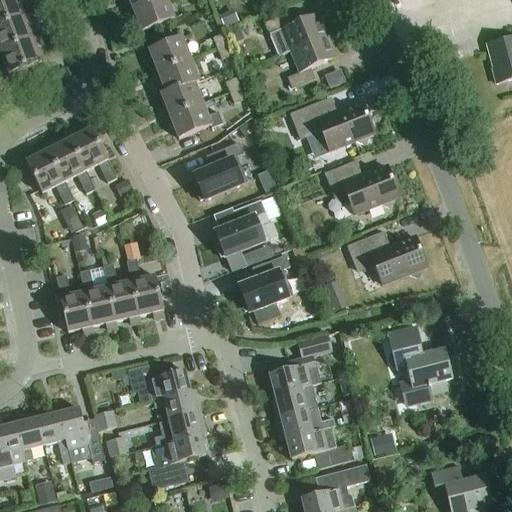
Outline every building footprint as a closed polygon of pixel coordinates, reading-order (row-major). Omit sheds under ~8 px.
[(0,0),(0,27),(23,18),(18,6),(25,3),(24,0),(0,0)] [(126,0),(128,3),(123,5),(127,14),(163,0),(126,0)] [(164,0),(163,0),(127,14),(130,23),(135,21),(141,34),(173,21),(164,0)] [(260,0),(264,8),(283,0),(260,0)] [(0,53),(31,41),(27,28),(34,26),(30,16),(23,18),(0,27),(0,53)] [(277,59),(326,39),(317,17),(292,27),(287,16),(264,25),(277,59)] [(212,41),(216,52),(227,47),(223,37),(212,41)] [(38,38),(31,41),(0,53),(0,58),(3,67),(0,67),(0,91),(15,85),(11,75),(40,64),(35,51),(42,48),(38,38)] [(283,95),(314,82),(310,71),(335,61),(326,39),(277,59),(289,54),(298,75),(279,83),(283,95)] [(148,68),(152,77),(189,62),(181,40),(148,53),(153,66),(148,68)] [(491,72),(496,87),(511,81),(511,40),(486,48),(493,71),(491,72)] [(232,58),(227,47),(216,52),(220,62),(232,58)] [(189,62),(152,77),(155,86),(156,86),(160,98),(193,85),(194,86),(198,84),(189,62)] [(229,96),(240,91),(236,81),(225,85),(229,96)] [(202,106),(194,86),(193,85),(160,98),(165,110),(160,112),(164,121),(202,106)] [(240,91),(229,96),(233,106),(244,102),(240,91)] [(367,139),(373,137),(361,107),(335,117),(329,102),(290,118),(300,142),(320,134),(328,155),(355,144),(363,148),(367,139)] [(178,142),(210,129),(211,131),(221,127),(217,117),(207,121),(202,106),(164,121),(167,130),(172,128),(178,142)] [(248,125),(238,132),(243,139),(253,133),(248,125)] [(65,136),(68,142),(85,174),(97,168),(107,186),(116,181),(107,163),(91,131),(78,138),(74,131),(65,136)] [(56,148),(53,142),(44,147),(47,153),(63,185),(64,185),(76,179),(85,197),(94,192),(85,174),(68,142),(56,148)] [(202,203),(203,205),(246,186),(236,161),(243,158),(238,146),(210,158),(214,169),(191,178),(197,191),(194,192),(199,204),(202,203)] [(32,153),(22,158),(26,164),(25,165),(41,197),(55,190),(64,208),(73,203),(64,185),(63,185),(47,153),(35,159),(32,153)] [(392,202),(398,200),(386,170),(360,180),(354,165),(325,177),(334,202),(345,197),(353,218),(380,207),(389,211),(392,202)] [(113,189),(119,200),(132,193),(126,183),(113,189)] [(225,259),(225,260),(248,251),(268,244),(261,227),(268,225),(259,203),(233,214),(237,225),(215,234),(220,247),(217,248),(222,260),(225,259)] [(70,209),(60,214),(66,225),(76,220),(70,209)] [(102,213),(91,218),(97,229),(107,223),(102,213)] [(420,273),(426,271),(414,240),(388,251),(382,236),(347,250),(357,274),(373,268),(382,288),(408,278),(416,281),(420,273)] [(83,239),(72,241),(75,256),(87,254),(83,239)] [(136,246),(124,248),(128,264),(135,262),(139,262),(136,246)] [(269,249),(249,257),(253,267),(273,259),(269,249)] [(319,255),(308,260),(312,272),(324,268),(319,255)] [(257,270),(261,281),(239,290),(244,302),(241,304),(246,316),(249,314),(250,316),(292,300),(282,273),(289,270),(285,259),(257,270)] [(153,324),(163,321),(162,314),(154,279),(140,282),(135,262),(128,264),(125,265),(130,284),(138,319),(151,316),(153,324)] [(107,290),(115,325),(128,322),(130,329),(140,327),(138,319),(130,284),(116,287),(112,268),(102,270),(106,290),(107,290)] [(116,332),(115,325),(107,290),(106,290),(93,293),(89,273),(79,275),(83,295),(91,330),(104,327),(106,334),(116,332)] [(83,295),(70,298),(65,278),(55,280),(60,300),(59,300),(67,335),(81,332),(83,340),(93,337),(91,330),(83,295)] [(422,357),(418,343),(415,330),(387,337),(396,374),(406,371),(415,408),(432,404),(430,397),(447,393),(444,383),(452,382),(444,352),(422,357)] [(311,388),(307,372),(315,370),(312,359),(331,354),(327,338),(296,346),(300,362),(281,367),(283,374),(268,377),(273,397),(274,398),(300,391),(311,389),(311,388)] [(316,365),(320,385),(328,383),(324,363),(316,365)] [(184,374),(164,379),(161,367),(129,375),(133,395),(136,394),(139,407),(152,404),(163,401),(189,394),(184,374)] [(338,384),(342,400),(354,397),(350,381),(338,384)] [(269,399),(275,421),(316,410),(313,396),(325,393),(323,385),(311,388),(311,389),(300,391),(274,398),(273,397),(269,399)] [(164,410),(168,423),(199,415),(194,393),(189,394),(163,401),(152,404),(155,412),(164,410)] [(332,422),(320,425),(316,410),(275,421),(280,444),(285,442),(312,435),(331,430),(334,430),(332,422)] [(78,411),(59,416),(65,443),(64,443),(67,453),(79,450),(83,467),(92,465),(92,466),(104,463),(97,434),(85,437),(78,411)] [(67,453),(64,443),(65,443),(59,416),(57,412),(35,417),(43,448),(57,445),(59,455),(67,453)] [(112,414),(93,419),(98,435),(117,430),(112,414)] [(199,415),(168,423),(171,438),(161,441),(163,447),(173,445),(200,439),(205,438),(199,415)] [(21,454),(43,448),(35,417),(12,423),(13,428),(14,427),(21,454)] [(0,430),(0,483),(14,480),(11,468),(23,465),(23,464),(24,464),(21,454),(14,427),(13,428),(0,430)] [(312,435),(285,442),(290,463),(313,457),(317,473),(349,464),(345,448),(336,451),(331,430),(312,435)] [(200,439),(173,445),(163,447),(163,449),(149,452),(154,472),(147,473),(152,494),(188,485),(183,464),(205,459),(200,439)] [(395,454),(391,439),(369,444),(373,460),(395,454)] [(127,456),(123,440),(105,445),(109,461),(127,456)] [(70,465),(67,453),(59,455),(62,467),(70,465)] [(300,502),(302,511),(344,511),(355,509),(351,495),(347,496),(345,490),(369,484),(365,468),(322,479),(326,495),(300,502)] [(484,511),(484,510),(491,508),(484,478),(461,483),(458,469),(430,475),(433,490),(443,488),(448,511),(484,511)] [(98,491),(119,487),(118,478),(97,482),(98,491)] [(50,485),(36,488),(41,507),(55,504),(50,485)] [(207,489),(211,504),(227,499),(223,485),(207,489)] [(137,489),(120,494),(124,506),(141,502),(137,489)]
